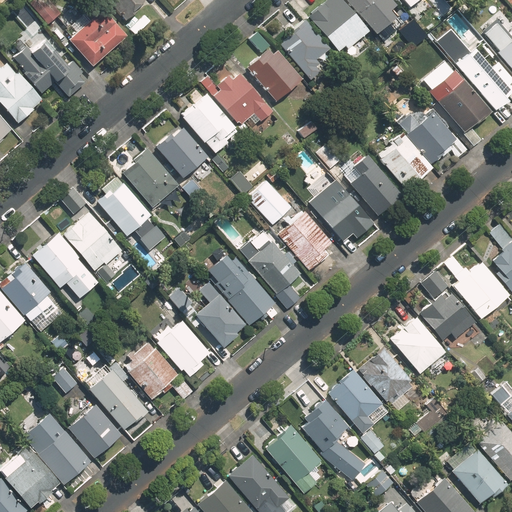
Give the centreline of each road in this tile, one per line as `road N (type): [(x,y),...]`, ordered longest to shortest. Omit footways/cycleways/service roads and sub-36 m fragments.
road 1 (residential): [(511,158),(100,511)]
road 2 (residential): [(0,207),(240,0)]
